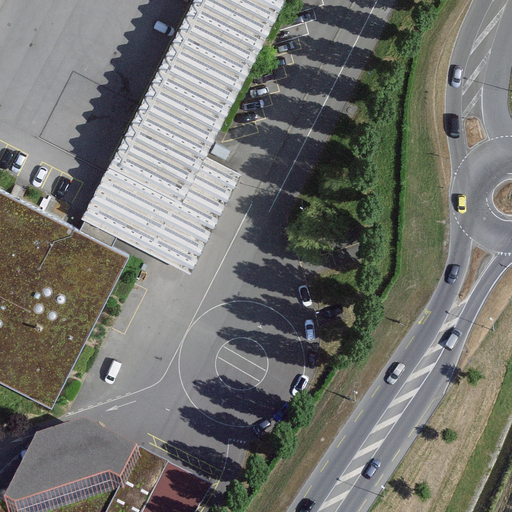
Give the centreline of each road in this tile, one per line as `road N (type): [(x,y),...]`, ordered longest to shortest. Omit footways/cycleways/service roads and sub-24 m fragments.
road 1 (primary): [(326,511),(434,352),(491,233)]
road 2 (unknown): [(184,0),(117,72),(76,88),(45,88)]
road 3 (secondary): [(475,65),(455,123),(469,191)]
